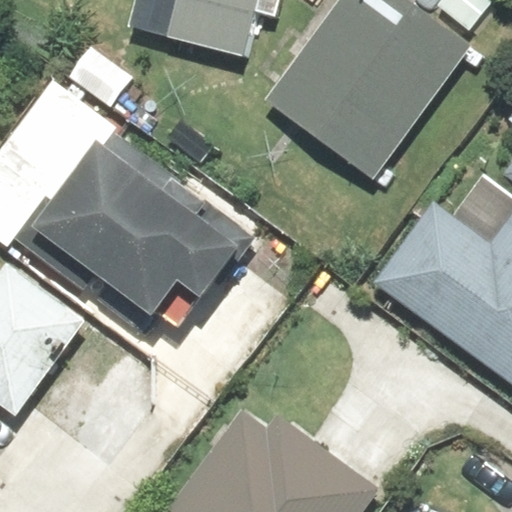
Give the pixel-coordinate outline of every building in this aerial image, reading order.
[(406,0),(176,0),(167,49),(243,63),(251,24),(275,29),(280,0),(343,0),(262,110),(374,192),(477,52),(406,0)] [(499,3),(495,0),(443,0),(435,10),(467,39),(499,3)] [(88,47),(62,84),(112,120),(139,82),(88,47)] [(56,212),(114,130),(54,88),(0,163),(0,253),(8,259),(22,240),(46,206),(56,212)] [(511,103),(492,132),(511,146),(511,103)] [(46,206),(22,240),(148,329),(173,293),(200,312),(257,231),(114,130),(56,212),(46,206)] [(511,220),(491,249),(435,207),(371,293),(511,397),(511,220)] [(0,414),(18,427),(85,331),(4,274),(0,280),(0,414)] [(370,511),(382,495),(278,422),(266,438),(240,420),(174,511),(370,511)]
